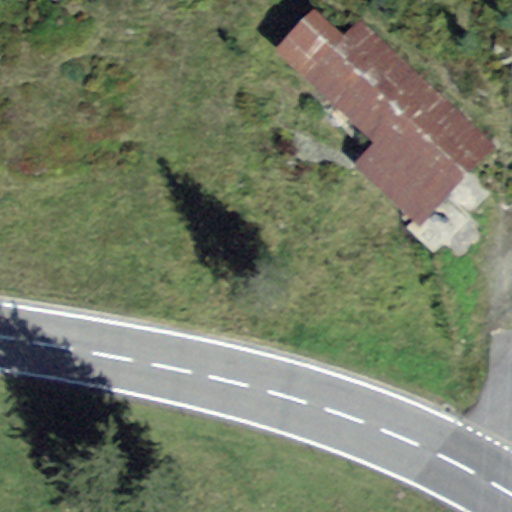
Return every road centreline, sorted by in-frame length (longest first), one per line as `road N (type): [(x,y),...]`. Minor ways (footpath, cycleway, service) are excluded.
road 1 (primary): [(0,335),(313,405),(425,449),(511,495)]
road 2 (track): [(495,484),(506,407),(505,248),(511,251)]
